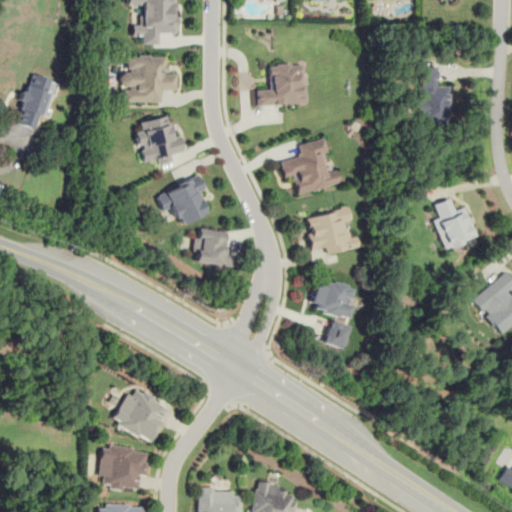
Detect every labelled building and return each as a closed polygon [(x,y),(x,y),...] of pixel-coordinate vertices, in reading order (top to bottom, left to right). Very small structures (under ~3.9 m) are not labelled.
[(173,0),(123,0),(123,4),(136,4),(136,24),(128,24),(128,35),(138,35),(138,44),(155,44),(155,32),(173,32),(173,0)] [(163,55),(118,55),(118,101),(158,101),(158,90),(173,90),(173,73),(163,73),(163,55)] [(301,103),(299,63),(264,65),(265,89),(251,90),(252,105),(301,103)] [(434,86),(434,65),(415,65),(414,122),(445,122),(446,86),(434,86)] [(34,129),(49,78),(25,71),(10,122),(34,129)] [(138,160),(152,157),(153,163),(170,160),(169,152),(176,150),(167,112),(137,119),(139,130),(132,132),(138,160)] [(336,183),(332,168),(327,169),(319,137),(293,143),(296,155),(276,160),(281,178),(291,175),(296,193),(336,183)] [(203,212),(194,192),(202,188),(195,173),(151,192),(160,211),(169,207),(176,224),(203,212)] [(441,249),(474,237),(462,205),(452,209),(447,197),(431,202),(436,215),(430,217),(441,249)] [(355,246),(352,232),(342,234),(340,219),(348,217),(346,206),(301,215),(307,249),(320,246),(322,253),(355,246)] [(224,232),(192,227),(187,261),(233,267),(236,250),(221,248),(224,232)] [(495,333),(511,320),(511,288),(510,286),(511,284),(511,279),(505,270),(468,297),(495,333)] [(350,287),(314,278),(306,310),(342,319),(350,287)] [(320,343),(338,349),(346,327),(328,320),(320,343)] [(120,391),(107,424),(149,440),(164,401),(135,390),(133,395),(120,391)] [(94,475),(103,476),(102,487),(138,491),(143,448),(98,443),(94,475)] [(495,479),(511,489),(511,452),(511,454),(511,467),(504,462),(495,479)] [(289,511),(291,494),(275,493),(276,484),(251,481),(248,511),(289,511)] [(194,511),(238,511),(238,495),(228,495),(228,487),(194,487),(194,511)] [(139,511),(139,503),(94,503),(93,511),(139,511)]
